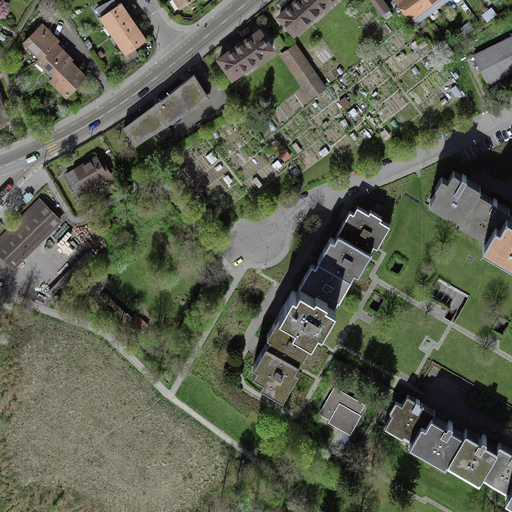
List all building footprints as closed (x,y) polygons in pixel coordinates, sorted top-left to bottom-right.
[(124,8),(120,3),(117,5),(114,0),(110,0),(98,7),(102,16),(100,17),(107,26),(127,12),(124,8)] [(175,0),(177,3),(180,8),(193,0),(175,0)] [(335,0),(294,0),(276,17),(294,37),(335,0)] [(383,0),(370,0),(382,15),(390,8),(383,0)] [(399,0),(398,1),(414,23),(425,15),(413,0),(399,0)] [(429,0),(413,0),(425,15),(435,7),(429,0)] [(491,8),(482,14),(488,21),(496,14),(491,8)] [(130,17),(127,12),(107,26),(113,35),(133,22),(130,17)] [(511,25),(511,37),(474,56),(488,84),(511,71),(511,21),(511,23),(511,25)] [(136,26),(133,22),(113,35),(119,44),(139,30),(136,26)] [(460,28),(465,35),(473,29),(468,22),(460,28)] [(25,41),(41,57),(56,43),(58,40),(42,24),(38,28),(25,41)] [(277,50),(260,27),(237,43),(215,59),(232,82),(277,50)] [(143,35),(139,30),(119,44),(126,54),(146,40),(143,35)] [(444,48),(452,42),(447,36),(439,42),(444,48)] [(327,85),(297,41),(288,47),(278,54),(309,98),(327,85)] [(39,59),(55,75),(70,60),(72,59),(56,43),(41,57),(39,59)] [(68,94),(73,89),(86,76),(70,60),(55,75),(52,78),(65,92),(67,94),(68,94)] [(164,96),(123,124),(135,142),(211,94),(195,68),(164,96)] [(81,162),(65,169),(75,192),(111,176),(100,153),(81,162)] [(451,178),(444,174),(438,183),(440,184),(429,202),(448,213),(460,220),(457,225),(484,241),(511,257),(511,206),(496,197),(480,188),(484,183),(468,174),(457,167),(451,178)] [(60,219),(41,199),(0,239),(0,254),(12,267),(60,219)] [(368,211),(358,205),(356,209),(352,206),(345,218),(337,233),(331,229),(324,242),(310,269),(302,282),(297,279),(290,292),(274,321),(266,335),(269,337),(260,353),(254,364),(256,366),(253,373),(263,379),(260,384),(284,398),(302,366),(298,364),(319,326),(324,328),(342,296),(355,272),(360,274),(375,245),(378,246),(390,224),(379,218),(381,214),(370,207),(368,211)] [(97,273),(87,283),(97,294),(108,283),(97,273)] [(147,326),(136,314),(128,322),(140,334),(144,329),(147,326)] [(366,403),(334,385),(326,399),(318,413),(330,419),(328,422),(351,435),(362,415),(360,413),(366,403)] [(403,407),(394,402),(389,411),(392,413),(385,426),(410,440),(407,444),(447,467),(449,462),(480,480),(482,476),(507,490),(504,494),(511,498),(511,448),(502,443),(501,445),(484,435),(470,427),(466,432),(456,427),(458,424),(455,422),(452,421),(450,424),(434,415),(436,412),(420,403),(408,397),(403,407)]
